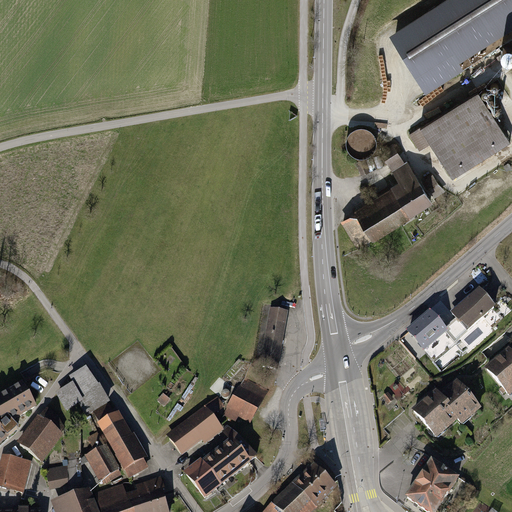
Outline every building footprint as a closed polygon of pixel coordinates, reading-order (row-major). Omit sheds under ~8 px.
[(511,0),(447,0),(392,35),(426,90),(461,68),(456,61),(511,25),(511,0)] [(476,90),(410,133),(420,149),(430,142),(453,177),(509,141),(476,90)] [(399,183),(355,210),(357,213),(342,222),(356,246),(369,238),(371,241),(433,204),(429,198),(442,190),(433,175),(420,182),(408,162),(405,164),(397,151),(384,159),(399,183)] [(365,161),(357,165),(361,174),(369,171),(365,161)] [(471,274),(481,286),(490,279),(480,266),(471,274)] [(477,289),(450,313),(466,331),(493,308),(477,289)] [(270,309),(262,360),(277,363),(286,312),(270,309)] [(430,309),(404,332),(421,352),(427,347),(430,351),(439,343),(436,340),(448,329),(430,309)] [(511,351),(507,347),(482,369),(508,398),(511,394),(511,351)] [(69,386),(53,395),(63,412),(76,405),(83,418),(90,415),(105,406),(106,405),(95,386),(92,387),(83,370),(65,380),(69,386)] [(245,379),(225,415),(236,421),(238,416),(250,422),(267,392),(245,379)] [(436,390),(412,410),(437,439),(458,420),(462,425),(480,410),(455,382),(440,395),(436,390)] [(0,392),(0,445),(6,440),(0,433),(0,428),(33,411),(19,383),(0,392)] [(394,399),(388,392),(383,396),(389,403),(394,399)] [(183,472),(207,502),(223,490),(221,487),(251,464),(249,462),(256,456),(228,427),(223,431),(211,415),(223,406),(221,404),(216,398),(165,438),(181,458),(198,445),(201,450),(186,461),(190,466),(183,472)] [(90,415),(127,479),(145,469),(141,462),(145,460),(131,435),(128,436),(115,414),(111,416),(105,406),(90,415)] [(15,446),(38,464),(60,437),(57,435),(63,428),(57,419),(45,409),(15,446)] [(92,452),(81,458),(95,483),(101,479),(104,485),(119,477),(116,472),(119,470),(97,433),(85,440),(92,452)] [(0,464),(0,488),(21,494),(29,463),(2,456),(0,464)] [(44,470),(48,490),(66,487),(65,461),(61,461),(61,467),(44,470)] [(432,463),(408,498),(427,511),(435,511),(457,481),(432,463)] [(313,467),(265,511),(309,511),(334,489),(313,467)] [(134,491),(123,495),(129,511),(165,511),(159,493),(162,492),(158,478),(133,487),(134,491)] [(129,511),(123,495),(120,486),(89,498),(94,511),(129,511)] [(94,511),(89,498),(86,491),(48,504),(51,511),(94,511)]
